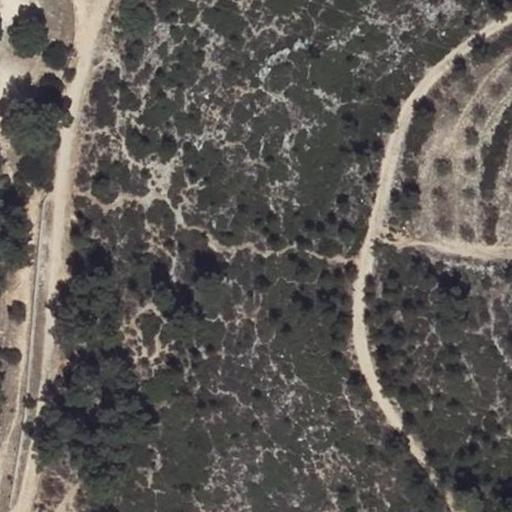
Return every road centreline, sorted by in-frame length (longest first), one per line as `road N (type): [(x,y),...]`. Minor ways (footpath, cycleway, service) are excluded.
road 1 (track): [(463,511),(371,372),(361,312),(407,109),(474,42),(511,24)]
road 2 (track): [(120,0),(98,23),(66,154),(50,402),(28,511)]
